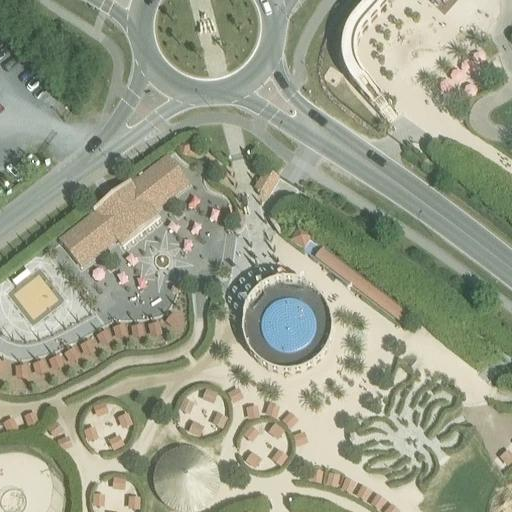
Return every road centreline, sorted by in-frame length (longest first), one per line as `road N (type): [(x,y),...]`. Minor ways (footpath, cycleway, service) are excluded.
road 1 (secondary): [(502,262),(315,131),(254,78)]
road 2 (tertiary): [(170,83),(0,229)]
